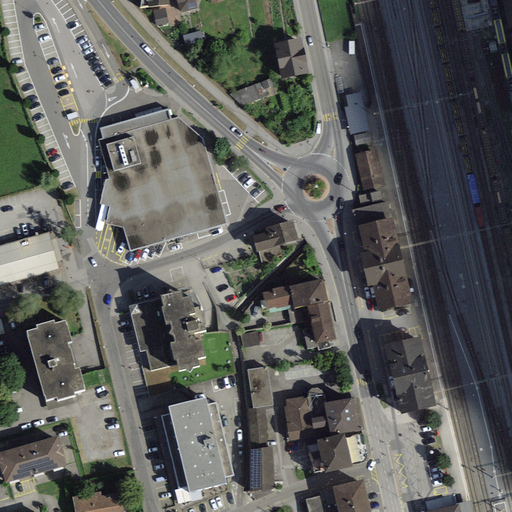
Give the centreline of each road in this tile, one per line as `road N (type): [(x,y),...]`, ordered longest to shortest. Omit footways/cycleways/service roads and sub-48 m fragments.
road 1 (primary): [(292,178),(241,142),(96,0)]
road 2 (primary): [(383,466),(326,207)]
road 3 (residential): [(151,511),(96,284)]
road 4 (residential): [(96,284),(192,252),(297,201)]
road 5 (tertiary): [(328,165),(332,136),(305,0)]
road 6 (residential): [(247,511),(330,477),(383,466)]
road 7 (residential): [(96,284),(85,236),(85,151)]
